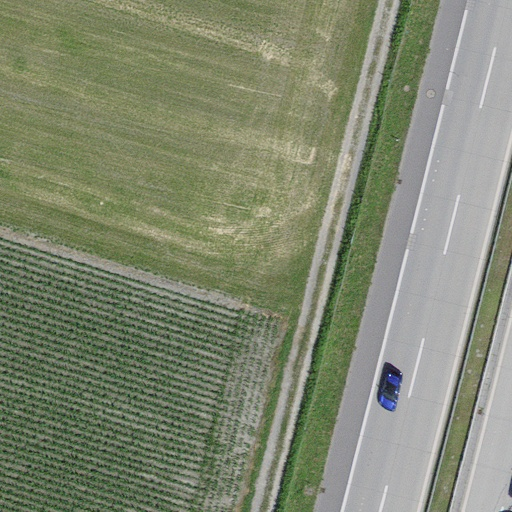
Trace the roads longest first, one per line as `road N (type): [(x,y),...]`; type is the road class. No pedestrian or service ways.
road 1 (motorway): [(507,0),(377,511)]
road 2 (track): [(269,511),(397,0)]
